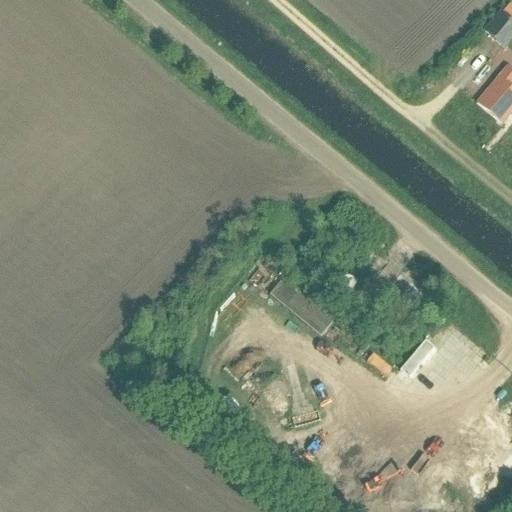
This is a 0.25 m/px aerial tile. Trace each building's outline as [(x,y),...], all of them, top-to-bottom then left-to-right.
[(501,53),(511,40),(511,25),(500,15),(481,36),(501,53)] [(511,91),(510,90),(511,86),(511,73),(507,69),(476,107),(501,128),(511,114),(511,91)] [(349,247),(356,239),(345,229),(338,238),(349,247)] [(331,326),(292,295),(281,286),(272,297),(322,337),(331,326)] [(418,341),(398,376),(410,383),(431,348),(418,341)]
